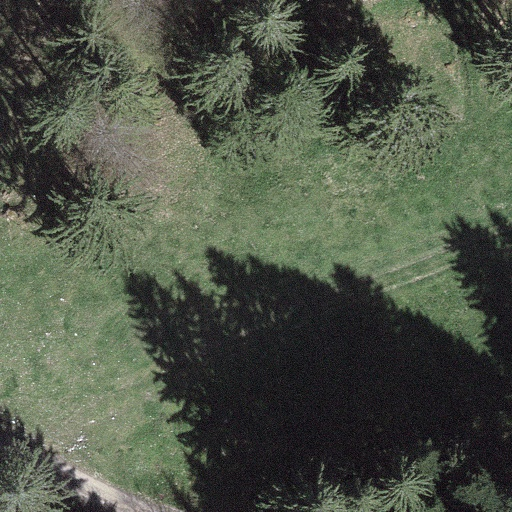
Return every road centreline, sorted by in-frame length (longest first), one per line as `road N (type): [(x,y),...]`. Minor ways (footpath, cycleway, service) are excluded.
road 1 (track): [(27,460),(169,369),(392,274),(511,236)]
road 2 (track): [(0,450),(141,511)]
